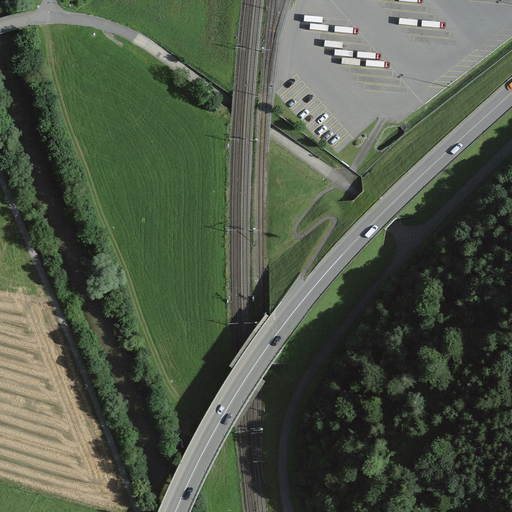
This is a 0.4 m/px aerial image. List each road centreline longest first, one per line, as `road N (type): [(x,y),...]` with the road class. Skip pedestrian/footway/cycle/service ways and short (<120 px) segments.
road 1 (primary): [(511,93),(389,200),(336,258),(250,375),(175,511)]
road 2 (unclassified): [(52,15),(133,37),(417,239)]
road 3 (track): [(140,511),(0,170)]
road 4 (unclassified): [(417,239),(294,409),(283,457),(290,511)]
road 5 (unclassified): [(511,150),(417,239)]
